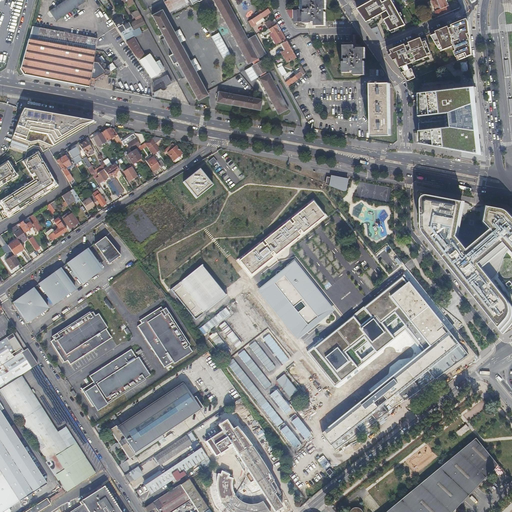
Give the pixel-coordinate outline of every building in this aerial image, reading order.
[(85,0),(65,0),(49,11),(56,21),(86,0),(85,0)] [(173,9),(176,7),(175,5),(181,2),(182,4),(188,1),(187,0),(166,0),(164,1),(170,11),(173,9)] [(213,0),(228,27),(248,64),(251,62),(253,65),(253,64),(255,67),(253,69),(258,76),(259,75),(261,78),(259,78),(272,101),(279,114),(289,109),(271,78),(269,73),(267,74),(266,72),(267,71),(262,60),(260,61),(258,59),(267,54),(259,40),(257,37),(256,35),(248,39),(226,0),(213,0)] [(315,0),(304,0),(305,9),(293,9),(294,12),(289,12),(292,18),(293,17),(293,21),(304,21),(304,23),(313,23),(313,22),(315,22),(315,26),(326,26),(326,12),(325,12),(325,9),(326,9),(326,0),(317,0),(318,0),(315,0)] [(381,0),(372,0),(357,9),(366,22),(387,11),(390,16),(384,20),(390,31),(405,25),(391,0),(386,0),(383,2),(381,0)] [(437,17),(446,13),(444,8),(449,6),(445,0),(433,0),(432,1),(432,4),(435,9),(439,7),(441,9),(435,12),(437,17)] [(209,94),(207,92),(197,72),(162,9),(159,11),(158,8),(153,11),(154,14),(153,14),(165,37),(162,39),(171,57),(184,81),(187,79),(193,89),(198,100),(209,94)] [(268,9),(259,14),(253,19),(249,22),(252,27),(257,24),(255,23),(271,13),(268,9)] [(123,35),(133,30),(129,22),(125,25),(121,16),(113,20),(120,30),(123,35)] [(135,29),(146,24),(143,18),(131,23),(135,29)] [(265,24),(268,30),(274,26),(273,24),(274,23),(272,19),(265,24)] [(467,19),(430,34),(438,52),(452,46),(458,60),(472,55),(468,22),(467,19)] [(279,29),(277,25),(269,30),(272,33),(273,32),(279,43),(284,40),(277,30),(279,29)] [(94,56),(95,50),(97,38),(33,26),(30,39),(28,39),(21,68),(25,74),(75,83),(89,86),(94,56)] [(378,26),(371,29),(380,41),(383,39),(378,26)] [(222,58),(229,54),(217,33),(210,37),(222,58)] [(424,58),(429,56),(428,54),(431,52),(426,41),(423,42),(421,37),(416,39),(417,41),(414,43),(413,41),(387,51),(399,68),(410,64),(413,63),(412,60),(415,59),(416,61),(421,59),(420,57),(423,56),(424,58)] [(297,58),(288,42),(287,41),(282,44),(289,56),(292,61),(297,58)] [(354,46),(343,46),(343,59),(344,59),(345,63),(342,63),(342,73),(351,73),(351,72),(354,72),(354,76),(365,75),(365,62),(363,61),(363,58),(366,58),(365,48),(357,48),(357,50),(354,50),(354,46)] [(150,53),(140,60),(147,70),(151,77),(163,72),(162,69),(164,68),(159,60),(156,62),(150,53)] [(99,57),(94,56),(89,86),(93,87),(94,81),(98,79),(102,80),(103,76),(105,74),(108,74),(109,74),(109,73),(109,72),(109,71),(108,70),(106,69),(105,67),(106,63),(102,63),(99,58),(99,57)] [(113,71),(116,66),(123,71),(127,64),(115,57),(109,68),(113,71)] [(412,69),(410,64),(399,68),(402,73),(412,69)] [(281,76),(286,73),(282,65),(277,68),(281,76)] [(286,84),(289,88),(306,74),(305,72),(302,74),(301,73),(293,78),(286,84)] [(168,75),(153,82),(153,92),(155,92),(161,89),(162,90),(163,90),(164,90),(166,90),(167,89),(168,85),(172,83),(168,75)] [(378,84),(371,84),(371,135),(391,135),(390,83),(380,84),(380,82),(378,83),(378,84)] [(475,87),(418,93),(419,116),(450,113),(451,127),(446,128),(445,120),(419,123),(419,143),(444,148),(483,155),(477,132),(475,114),(475,101),(475,87)] [(261,111),(263,101),(220,92),(217,103),(261,111)] [(79,125),(86,121),(24,110),(21,116),(14,136),(31,142),(40,141),(53,146),(81,129),(79,125)] [(93,122),(86,121),(79,125),(81,129),(93,122)] [(121,140),(116,131),(113,132),(111,128),(102,133),(107,142),(115,137),(118,141),(119,141),(121,145),(124,144),(121,140)] [(107,142),(102,133),(91,140),(96,147),(98,145),(99,147),(107,142)] [(132,134),(121,140),(124,144),(125,146),(128,144),(132,151),(135,149),(138,147),(140,146),(132,134)] [(156,144),(152,138),(145,143),(147,146),(149,149),(150,148),(155,155),(160,152),(155,145),(156,144)] [(88,141),(80,146),(85,155),(88,153),(88,154),(94,150),(88,141)] [(184,155),(177,145),(168,151),(174,160),(184,155)] [(78,148),(69,153),(77,166),(83,162),(80,157),(83,156),(78,148)] [(141,159),(135,149),(132,151),(129,153),(126,155),(132,165),(141,159)] [(51,191),(58,187),(47,167),(44,168),(43,166),(45,164),(38,153),(24,162),(34,180),(0,202),(9,217),(24,208),(23,205),(25,204),(27,206),(49,192),(47,190),(50,188),(51,191)] [(67,156),(57,162),(70,183),(75,179),(69,168),(67,170),(65,168),(72,164),(67,156)] [(148,162),(153,171),(162,168),(158,162),(155,158),(148,162)] [(209,161),(213,166),(218,162),(214,158),(209,161)] [(84,161),(91,173),(95,170),(87,159),(84,161)] [(0,187),(18,176),(9,162),(0,167),(0,187)] [(106,163),(95,170),(97,174),(98,173),(105,168),(108,167),(106,163)] [(116,172),(120,170),(117,165),(114,168),(112,164),(108,167),(105,168),(110,176),(112,174),(114,176),(117,174),(116,172)] [(131,180),(138,176),(133,167),(126,172),(131,180)] [(97,179),(99,182),(110,176),(105,168),(98,173),(100,177),(97,179)] [(202,169),(185,182),(198,198),(214,185),(202,169)] [(348,179),(332,176),(330,176),(329,178),(328,186),(343,193),(346,191),(348,179)] [(113,182),(121,194),(126,191),(118,179),(113,182)] [(74,189),(62,196),(65,200),(71,209),(73,207),(71,203),(74,201),(75,202),(76,201),(80,199),(74,189)] [(100,205),(101,206),(107,203),(99,189),(93,193),(100,205)] [(82,202),(87,211),(95,206),(96,207),(100,205),(93,193),(87,197),(88,199),(82,202)] [(462,200),(424,195),(420,195),(419,199),(419,228),(420,230),(425,235),(501,331),(510,321),(511,316),(511,313),(511,310),(509,304),(479,265),(504,244),(511,252),(511,219),(503,210),(487,208),(483,224),(489,231),(467,250),(456,235),(462,200)] [(312,201),(239,260),(251,276),(325,217),(312,201)] [(51,203),(47,206),(52,213),(54,212),(55,213),(57,213),(55,209),(51,203)] [(70,228),(79,222),(73,212),(71,214),(70,211),(63,216),(70,228)] [(31,220),(40,233),(44,230),(34,214),(30,217),(31,220)] [(51,240),(66,231),(58,218),(54,221),(58,228),(48,234),(51,240)] [(26,226),(22,221),(20,223),(21,226),(27,234),(35,229),(30,223),(26,226)] [(328,226),(334,233),(340,228),(333,221),(328,226)] [(18,238),(21,243),(26,241),(24,237),(26,236),(22,229),(20,230),(17,225),(12,228),(18,238)] [(14,254),(24,248),(21,243),(18,238),(8,244),(14,254)] [(94,246),(108,266),(119,258),(106,238),(94,246)] [(11,268),(20,263),(14,254),(8,244),(7,242),(2,246),(6,252),(8,250),(12,255),(6,259),(11,268)] [(80,285),(101,271),(87,251),(67,265),(80,285)] [(258,290),(298,339),(334,310),(294,260),(258,290)] [(5,262),(3,263),(11,274),(13,272),(5,262)] [(225,295),(201,265),(178,283),(181,286),(174,292),(193,317),(200,310),(203,313),(225,295)] [(74,290),(60,271),(40,284),(54,304),(74,290)] [(404,275),(307,353),(335,385),(405,328),(425,350),(449,331),(404,275)] [(32,289),(12,304),(25,325),(46,309),(32,289)] [(191,353),(167,315),(169,313),(166,307),(163,309),(161,306),(138,321),(140,324),(137,326),(158,360),(160,359),(163,364),(169,360),(172,365),(191,353)] [(229,353),(243,343),(224,319),(233,312),(229,306),(199,328),(205,335),(213,329),(215,332),(210,336),(222,352),(226,349),(229,353)] [(92,313),(77,323),(94,351),(109,342),(107,340),(111,338),(104,328),(106,327),(99,315),(95,318),(92,313)] [(241,317),(253,336),(260,332),(248,313),(241,317)] [(94,351),(77,323),(58,335),(56,333),(50,337),(52,340),(49,342),(60,359),(60,358),(62,361),(65,359),(67,362),(69,366),(94,351)] [(0,366),(28,348),(16,330),(0,340),(0,366)] [(425,350),(335,422),(321,434),(336,450),(388,412),(468,354),(460,345),(449,331),(425,350)] [(273,355),(267,358),(257,341),(251,345),(268,373),(280,366),(273,355)] [(0,387),(38,364),(28,348),(0,366),(0,387)] [(106,403),(149,375),(137,357),(136,358),(131,350),(128,352),(126,351),(122,354),(123,355),(119,358),(119,356),(89,376),(93,383),(80,391),(91,409),(93,407),(97,412),(107,406),(106,403)] [(206,351),(186,365),(194,377),(197,375),(204,383),(200,386),(219,413),(240,398),(236,393),(206,351)] [(255,374),(266,389),(271,384),(261,370),(255,374)] [(0,390),(18,418),(55,476),(58,475),(68,492),(97,473),(60,416),(64,414),(47,387),(45,388),(39,378),(31,383),(29,379),(30,378),(28,375),(24,378),(22,375),(0,389),(0,390)] [(283,375),(276,381),(289,397),(297,391),(283,375)] [(200,411),(182,385),(117,428),(116,427),(110,430),(130,460),(135,456),(133,454),(161,436),(163,438),(185,424),(184,422),(200,411)] [(258,401),(263,406),(267,401),(263,396),(258,401)] [(302,435),(308,430),(288,404),(282,409),(302,435)] [(308,406),(301,410),(308,419),(314,414),(308,406)] [(0,511),(8,511),(49,486),(0,409),(0,511)] [(276,423),(278,422),(282,419),(277,413),(272,418),(276,423)] [(232,429),(227,421),(219,427),(222,431),(207,441),(216,456),(232,446),(275,511),(276,511),(283,507),(279,501),(279,496),(275,485),(268,472),(257,458),(259,457),(239,430),(235,427),(232,429)] [(455,432),(459,436),(469,428),(465,424),(455,432)] [(160,467),(191,447),(185,437),(154,458),(160,467)] [(451,511),(499,464),(477,438),(385,511),(451,511)] [(201,448),(145,486),(151,495),(173,480),(176,482),(186,476),(184,474),(208,458),(201,448)] [(135,470),(124,477),(127,482),(138,474),(135,470)] [(328,477),(322,470),(319,473),(324,480),(328,477)] [(268,511),(262,501),(259,504),(252,505),(244,504),(240,501),(235,497),(233,491),(232,485),(233,481),(228,478),(228,476),(219,472),(219,474),(218,475),(215,475),(215,485),(215,486),(217,492),(215,493),(217,500),(223,510),(225,508),(228,511),(268,511)] [(144,508),(146,511),(149,511),(155,508),(157,511),(170,511),(189,500),(197,511),(208,511),(187,480),(144,508)] [(52,500),(65,492),(63,489),(50,497),(52,500)] [(114,511),(101,490),(75,506),(76,508),(70,511),(114,511)] [(37,511),(51,503),(47,497),(25,511),(37,511)]
